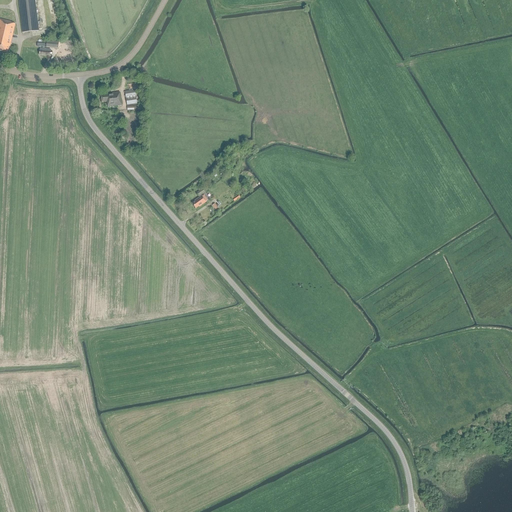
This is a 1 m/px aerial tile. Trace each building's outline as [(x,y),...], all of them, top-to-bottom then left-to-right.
[(18,0),(23,34),(39,32),(35,0),(18,0)] [(0,51),(7,53),(9,46),(10,46),(15,24),(10,23),(10,22),(1,20),(2,19),(0,18),(0,51)] [(135,90),(125,92),(127,106),(137,105),(135,90)] [(121,105),(119,92),(107,94),(100,95),(101,103),(107,102),(107,107),(121,105)] [(215,183),(224,176),(221,173),(213,180),(215,183)] [(196,193),(199,196),(205,192),(202,188),(196,193)] [(202,196),(195,201),(192,204),(195,209),(199,207),(206,202),(207,200),(206,198),(204,199),(202,196)]
